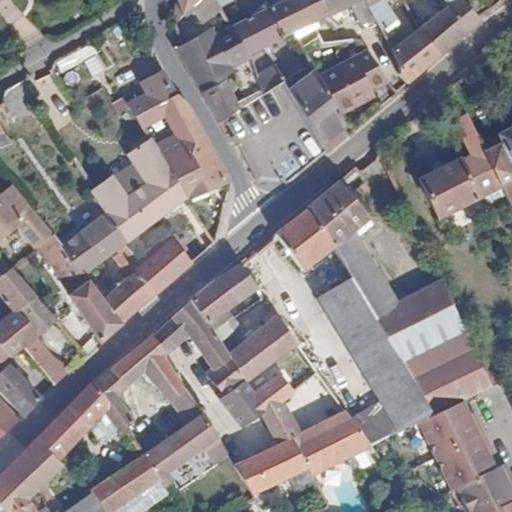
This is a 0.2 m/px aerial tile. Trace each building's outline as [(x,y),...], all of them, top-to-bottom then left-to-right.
[(174,0),(184,14),(191,10),(205,0),(220,0),(223,1),(225,0),(174,0)] [(243,56),(225,26),(219,28),(215,21),(230,13),(223,1),(220,0),(205,0),(191,10),(201,24),(205,21),(211,31),(180,46),(174,51),(218,124),(238,111),(221,83),(221,75),(229,71),(246,61),(243,56)] [(277,0),(275,1),(266,6),(264,7),(280,37),(286,34),(291,32),(294,36),(298,44),(316,34),(311,23),(347,5),(359,24),(372,16),(362,0),(277,0)] [(383,1),(383,0),(362,0),(372,16),(379,28),(393,20),(383,1)] [(444,9),(418,26),(436,57),(480,21),(464,0),(447,0),(450,5),(444,9)] [(450,5),(447,0),(438,0),(444,9),(450,5)] [(280,37),(264,7),(235,21),(225,26),(243,56),(280,37)] [(404,85),(436,57),(418,26),(390,49),(398,62),(396,73),(404,85)] [(348,99),(368,87),(384,78),(365,45),(314,73),(335,113),(351,104),(348,99)] [(267,56),(250,66),(264,90),(267,94),(285,83),(267,56)] [(264,90),(250,66),(246,61),(229,71),(247,100),(249,99),(264,90)] [(159,105),(174,95),(160,71),(140,83),(142,87),(145,92),(136,97),(126,103),(128,107),(136,120),(159,105)] [(341,124),(335,113),(314,73),(287,88),(299,111),(300,114),(317,143),(341,124)] [(285,83),(267,94),(264,96),(279,125),(299,111),(287,88),(285,83)] [(133,92),(136,97),(145,92),(142,87),(133,92)] [(348,99),(351,104),(371,93),(368,87),(348,99)] [(264,90),(249,99),(287,161),(317,143),(300,114),(299,111),(279,125),(264,96),(267,94),(264,90)] [(168,123),(187,112),(185,109),(176,94),(174,95),(159,105),(168,123)] [(2,95),(0,102),(9,104),(11,96),(2,95)] [(123,96),(110,104),(116,114),(128,107),(126,103),(123,96)] [(161,161),(185,200),(226,181),(189,111),(187,112),(168,123),(182,150),(161,161)] [(433,216),(501,184),(485,153),(464,113),(451,120),(470,159),(461,164),(460,162),(417,184),(433,216)] [(501,145),(485,153),(501,184),(511,177),(511,127),(497,136),(501,145)] [(0,157),(13,147),(1,132),(0,130),(0,157)] [(103,213),(121,242),(153,294),(213,243),(213,242),(201,226),(173,247),(168,240),(153,252),(141,237),(146,234),(141,228),(185,200),(161,161),(149,142),(147,138),(124,152),(141,180),(122,192),(90,143),(71,156),(90,185),(87,187),(103,213)] [(511,177),(501,184),(511,203),(511,177)] [(305,209),(329,244),(354,282),(376,315),(400,303),(351,233),(366,220),(363,216),(368,211),(354,194),(347,199),(343,193),(335,183),(305,209)] [(360,190),(364,195),(370,190),(366,185),(360,190)] [(0,196),(0,231),(10,223),(31,247),(49,234),(11,187),(0,196)] [(349,188),(343,193),(347,199),(354,194),(349,188)] [(305,209),(273,233),(300,267),(329,244),(305,209)] [(60,246),(82,274),(109,252),(121,242),(103,213),(60,246)] [(41,261),(99,342),(121,322),(101,297),(82,274),(60,246),(49,234),(31,247),(28,250),(38,263),(41,261)] [(121,322),(153,294),(121,242),(109,252),(124,276),(101,297),(121,322)] [(36,336),(54,319),(6,266),(0,271),(0,294),(11,306),(8,308),(36,336)] [(208,325),(226,310),(254,287),(237,266),(217,278),(189,302),(208,325)] [(376,315),(389,335),(452,301),(441,281),(400,303),(376,315)] [(376,315),(354,282),(322,303),(384,399),(402,427),(418,420),(428,415),(440,410),(389,335),(376,315)] [(475,344),(452,301),(389,335),(440,410),(461,400),(472,394),(494,384),(484,363),(475,344)] [(261,388),(252,378),(213,332),(208,325),(189,302),(151,335),(165,355),(183,341),(188,346),(194,341),(214,366),(207,372),(225,391),(220,395),(246,423),(265,411),(267,415),(262,418),(268,430),(274,427),(295,416),(284,398),(294,391),(285,379),(289,376),(284,370),(280,373),(261,388)] [(289,305),(276,315),(296,341),(297,342),(310,332),(289,305)] [(6,306),(0,311),(0,350),(3,348),(9,344),(16,343),(21,345),(25,348),(36,336),(8,308),(6,306)] [(269,306),(252,321),(260,330),(276,315),(269,306)] [(226,310),(208,325),(213,332),(232,317),(226,310)] [(242,329),(232,317),(213,332),(252,378),(271,362),(288,348),(296,341),(276,315),(260,330),(252,321),(242,329)] [(302,348),(317,366),(329,356),(310,332),(297,342),(302,348)] [(178,421),(183,429),(205,412),(177,373),(165,355),(151,335),(150,333),(111,366),(127,385),(143,372),(178,421)] [(53,384),(67,371),(49,357),(36,336),(25,348),(39,367),(53,384)] [(294,354),(302,348),(297,342),(296,341),(288,348),(294,354)] [(494,384),(510,376),(499,356),(484,363),(494,384)] [(0,365),(0,391),(22,414),(39,397),(3,362),(0,365)] [(280,373),(271,362),(252,378),(261,388),(280,373)] [(127,385),(111,366),(88,385),(36,437),(54,457),(101,409),(116,429),(122,425),(129,421),(116,395),(127,385)] [(353,413),(375,440),(393,432),(402,427),(384,399),(353,413)] [(0,436),(1,435),(17,419),(0,400),(0,436)] [(428,415),(418,420),(450,489),(455,486),(458,491),(506,467),(503,462),(493,467),(483,447),(489,445),(476,418),(471,421),(461,400),(440,410),(428,415)] [(324,465),(375,440),(353,413),(348,406),(303,429),(319,456),(324,465)] [(205,412),(183,429),(172,436),(188,459),(209,445),(220,460),(233,451),(205,412)] [(295,416),(274,427),(282,440),(303,429),(295,416)] [(255,489),(319,456),(303,429),(282,440),(240,462),(255,489)] [(148,432),(133,443),(139,452),(154,441),(148,432)] [(166,477),(168,480),(178,474),(174,469),(188,459),(172,436),(150,453),(166,477)] [(32,511),(23,500),(60,463),(54,457),(36,437),(0,474),(0,506),(3,511),(32,511)] [(143,458),(139,452),(86,490),(101,511),(109,511),(166,477),(150,453),(143,458)] [(510,476),(506,467),(458,491),(467,511),(511,511),(511,493),(505,478),(510,476)] [(168,480),(166,477),(109,511),(156,511),(180,498),(168,480)] [(101,511),(86,490),(55,511),(101,511)]
